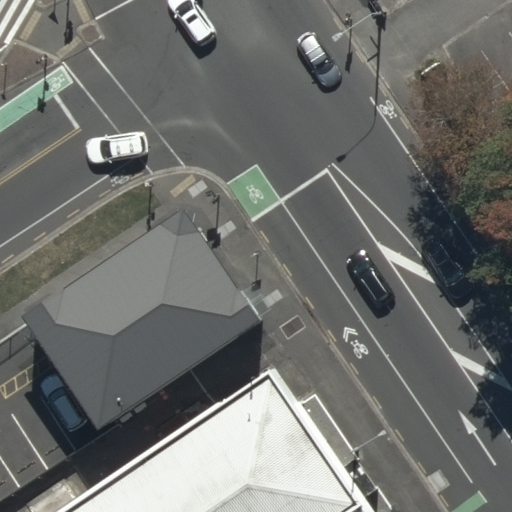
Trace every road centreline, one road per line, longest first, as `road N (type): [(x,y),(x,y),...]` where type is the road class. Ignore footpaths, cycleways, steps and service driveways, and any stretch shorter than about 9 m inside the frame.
road 1 (secondary): [(237,34),(511,439)]
road 2 (secondary): [(0,187),(237,34)]
